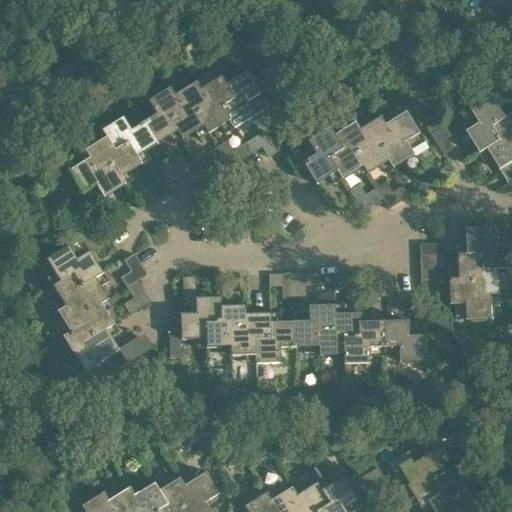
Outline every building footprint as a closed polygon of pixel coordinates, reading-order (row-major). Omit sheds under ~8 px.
[(487,26),(478,19),(475,24),(484,31),(487,26)] [(247,72),(227,85),(235,98),(222,107),(230,121),(229,121),(234,129),(256,115),(248,102),(261,94),(247,72)] [(222,77),(202,90),(201,90),(209,103),(195,112),(204,126),(208,134),(229,121),(230,121),(222,107),(235,98),(227,85),(222,77)] [(197,83),(176,95),(176,96),(184,109),(170,117),(179,131),(178,132),(183,139),(204,126),(195,112),(209,103),(201,90),(202,90),(197,83)] [(158,115),(145,123),(158,144),(178,132),(179,131),(170,117),(184,109),(176,96),(176,95),(171,88),(149,101),(158,115)] [(479,154),(487,149),(499,141),(491,128),(506,118),(505,117),(493,97),(470,111),(479,124),(466,132),(479,154)] [(406,112),(386,125),(394,138),(381,147),(389,161),(388,161),(393,169),(415,155),(412,149),(425,141),(406,112)] [(487,149),(509,183),(511,180),(511,113),(505,117),(506,118),(491,128),(499,141),(487,149)] [(102,131),(106,139),(107,138),(115,151),(129,143),(138,157),(158,144),(145,123),(133,131),(124,117),(102,131)] [(381,117),(361,130),(358,132),(366,145),(355,152),(363,166),(363,167),(367,174),(388,161),(389,161),(381,147),(394,138),(386,125),(381,117)] [(356,122),(335,135),(335,136),(343,148),(329,157),(338,172),(337,172),(342,180),(363,167),(363,166),(355,152),(366,145),(358,132),(361,130),(356,122)] [(440,129),(447,139),(457,133),(451,122),(440,129)] [(440,129),(436,123),(427,129),(431,135),(440,129)] [(335,136),(335,135),(331,128),(309,142),(310,144),(296,152),(316,185),(337,172),(338,172),(329,157),(343,148),(335,136)] [(255,137),(244,144),(250,155),(262,148),(255,137)] [(86,151),(90,159),(91,158),(99,171),(113,164),(122,177),(143,164),(138,157),(129,143),(115,151),(107,138),(106,139),(86,151)] [(250,155),(244,144),(234,150),(240,162),(250,155)] [(207,153),(213,164),(224,158),(217,147),(207,153)] [(91,158),(90,159),(70,171),(88,201),(101,193),(104,198),(127,184),(122,177),(113,164),(99,171),(91,158)] [(186,166),(192,177),(203,171),(196,159),(186,166)] [(393,192),(399,202),(410,195),(404,185),(393,192)] [(366,195),(372,205),(383,198),(377,188),(366,195)] [(465,230),(466,254),(481,254),(481,270),(499,269),(499,270),(508,270),(507,244),(492,244),(492,229),(465,230)] [(47,260),(60,281),(60,282),(74,274),(82,287),(96,278),(96,279),(104,274),(90,252),(77,260),(69,247),(47,260)] [(124,261),(131,272),(142,265),(135,254),(124,261)] [(458,254),(458,278),(458,279),(473,279),(473,295),(491,294),(491,295),(500,295),(499,270),(499,269),(481,270),(481,254),(466,254),(458,254)] [(421,267),(421,281),(434,280),(433,267),(421,267)] [(53,286),(65,306),(66,307),(79,299),(87,313),(101,304),(102,304),(109,300),(96,279),(96,278),(82,287),(74,274),(60,282),(60,281),(53,286)] [(269,275),(269,287),(282,287),(282,274),(269,275)] [(305,274),(305,286),(318,286),(318,274),(305,274)] [(333,277),(334,290),(347,290),(346,277),(333,277)] [(458,279),(458,278),(449,279),(450,304),(466,304),(466,320),(492,319),(491,295),(491,294),(473,295),(473,279),(458,279)] [(127,287),(134,298),(145,292),(138,281),(127,287)] [(434,304),(434,292),(421,292),(422,304),(434,304)] [(182,340),(206,340),(206,322),(222,321),(221,307),(222,307),(222,298),(183,299),(184,314),(181,314),(182,332),(170,332),(170,359),(183,358),(182,340)] [(58,311),(71,332),(85,324),(93,338),(107,329),(107,330),(114,325),(102,304),(101,304),(87,313),(79,299),(66,307),(65,306),(58,311)] [(206,349),(230,348),(231,348),(231,330),(246,329),(246,315),(246,306),(222,307),(221,307),(222,321),(206,322),(206,340),(206,349)] [(310,322),(294,323),(294,348),(319,347),(320,347),(319,330),(335,329),(335,314),(335,306),(310,306),(310,322)] [(360,313),(335,314),(335,329),(319,330),(320,347),(319,347),(319,356),(344,355),(344,338),(360,338),(360,323),(361,323),(360,313)] [(230,357),(255,356),(256,356),(255,339),(271,338),(271,323),(272,323),(271,314),(246,315),(246,329),(231,330),(231,348),(230,348),(230,357)] [(425,321),(385,322),(385,348),(400,348),(400,362),(426,362),(425,321)] [(385,322),(361,323),(360,323),(360,338),(344,338),(344,355),(344,364),(370,363),(370,348),(385,348),(385,322)] [(256,356),(255,356),(255,365),(281,364),(280,348),(294,348),(294,323),(272,323),(271,323),(271,338),(255,339),(256,356)] [(71,332),(63,337),(85,372),(78,376),(86,389),(128,364),(107,330),(107,329),(93,338),(85,324),(71,332)] [(232,395),(231,379),(222,379),(223,396),(232,395)] [(243,411),(243,403),(233,403),(233,411),(243,411)] [(421,508),(428,504),(427,503),(441,495),(433,481),(447,473),(447,472),(434,451),(412,465),(409,460),(391,471),(403,490),(407,487),(421,508)] [(427,503),(428,504),(432,511),(459,511),(462,511),(454,497),(467,489),(454,467),(447,472),(447,473),(433,481),(441,495),(427,503)] [(367,475),(373,486),(384,479),(378,469),(367,475)] [(205,473),(185,486),(184,486),(192,499),(178,507),(180,511),(210,511),(205,503),(219,495),(205,473)] [(342,477),(322,490),(330,504),(317,511),(345,511),(343,507),(356,499),(342,477)] [(180,478),(159,491),(159,492),(166,504),(154,511),(180,511),(178,507),(192,499),(184,486),(185,486),(180,478)] [(317,482),(296,495),(296,496),(304,509),(298,511),(317,511),(330,504),(322,490),(317,482)] [(155,484),(134,496),(134,497),(141,509),(135,511),(154,511),(166,504),(159,492),(159,491),(155,484)] [(292,488),(271,501),(277,511),(298,511),(304,509),(296,496),(296,495),(292,488)] [(129,489),(109,502),(108,502),(114,511),(135,511),(141,509),(134,497),(134,496),(129,489)] [(277,511),(271,501),(267,493),(245,507),(247,511),(277,511)] [(114,511),(108,502),(109,502),(104,494),(75,511),(114,511)]
